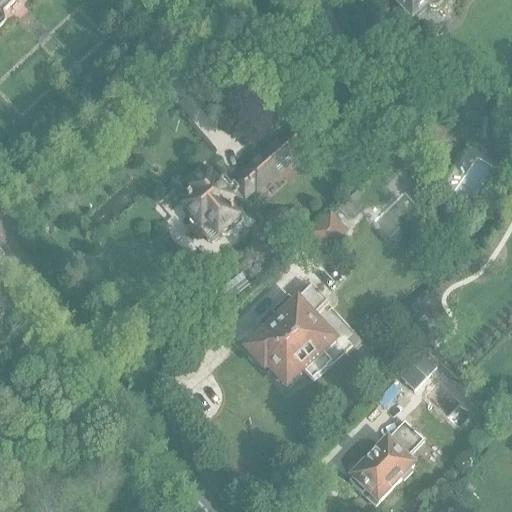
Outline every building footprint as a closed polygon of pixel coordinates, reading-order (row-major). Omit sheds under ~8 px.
[(0,0),(0,28),(4,25),(2,15),(17,0),(0,0)] [(391,0),(414,24),(428,11),(432,13),(437,13),(439,13),(443,9),(444,3),(442,0),(391,0)] [(351,105),(341,92),(323,107),(333,120),(351,105)] [(211,247),(219,240),(221,238),(229,239),(233,236),(233,228),(241,221),(229,208),(234,203),(232,201),(235,198),(242,205),(248,199),(246,196),(254,189),(258,194),(313,146),(296,127),(242,174),(244,177),(232,188),(225,180),(221,184),(218,181),(215,184),(209,177),(192,192),(198,199),(185,210),(191,217),(190,226),(194,229),(202,230),(203,231),(200,233),(211,247)] [(392,149),(376,131),(364,142),(380,160),(392,149)] [(327,258),(351,236),(347,233),(354,227),(342,214),(335,220),(332,216),(309,238),(327,258)] [(328,306),(313,289),(297,305),(299,307),(250,353),(266,370),(269,368),(288,388),(304,374),(314,384),(333,366),(323,355),(335,345),(312,321),(328,306)] [(453,352),(435,335),(429,342),(447,358),(453,352)] [(415,395),(438,371),(420,353),(396,377),(415,395)] [(376,510),(419,465),(422,462),(416,455),(425,444),(408,428),(370,465),(350,485),(363,497),(362,497),(376,510)] [(433,511),(457,511),(445,500),(433,511)]
